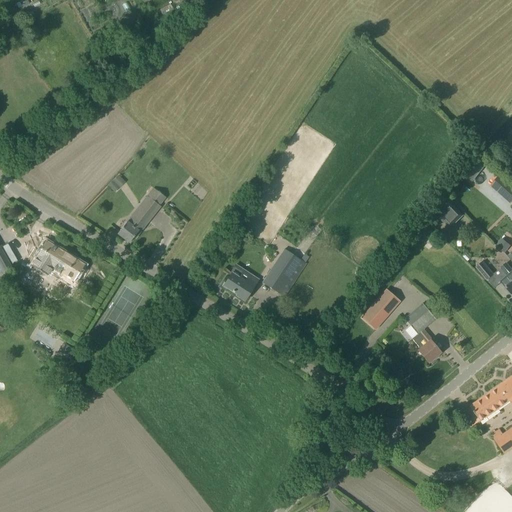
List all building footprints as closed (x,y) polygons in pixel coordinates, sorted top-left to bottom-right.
[(469,182),(483,165),(473,158),(460,174),(469,182)] [(118,175),(112,181),(119,188),(124,182),(118,175)] [(511,191),(497,178),(488,187),(507,204),(511,198),(511,191)] [(133,238),(134,239),(160,207),(159,206),(165,197),(153,188),(147,197),(146,197),(117,234),(129,243),(133,238)] [(461,215),(445,198),(432,210),(448,228),(461,215)] [(416,234),(426,242),(434,232),(424,224),(416,234)] [(75,281),(84,265),(45,241),(35,257),(30,265),(48,276),(52,270),(62,276),(59,280),(70,287),(74,280),(75,281)] [(0,249),(0,272),(10,267),(0,249)] [(300,260),(284,250),(262,283),(284,297),(306,264),(305,263),(308,257),(304,255),(300,260)] [(476,268),(486,280),(493,275),(482,262),(476,268)] [(229,273),(231,274),(223,286),(236,295),(236,296),(244,301),(255,284),(258,279),(235,264),(229,273)] [(508,277),(501,282),(511,294),(511,293),(511,270),(506,264),(501,268),(508,277)] [(385,289),(361,318),(375,330),(400,302),(385,289)] [(422,303),(414,309),(403,318),(416,334),(411,338),(420,349),(417,351),(428,363),(435,357),(434,356),(436,354),(437,355),(440,353),(430,341),(431,340),(423,330),(435,319),(422,303)] [(63,343),(58,353),(67,358),(72,349),(63,343)] [(71,359),(63,371),(68,374),(76,362),(71,359)] [(511,377),(461,414),(470,428),(511,398),(511,377)] [(504,453),(511,448),(511,428),(504,435),(500,429),(491,435),(495,440),(504,453)] [(470,487),(463,492),(467,497),(473,491),(470,487)]
